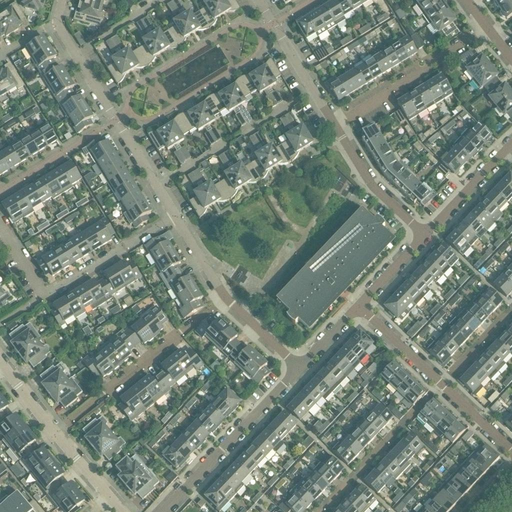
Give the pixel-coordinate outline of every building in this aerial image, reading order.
[(44,0),(23,0),(23,5),(26,6),(25,9),(37,13),(39,9),(42,10),(44,0)] [(134,5),(127,0),(124,0),(122,3),(130,10),(134,5)] [(177,0),(176,0),(172,3),(179,13),(184,10),(177,0)] [(206,8),(199,12),(210,30),(210,29),(211,28),(212,27),(213,26),(214,25),(215,24),(215,23),(216,22),(216,21),(217,19),(222,16),(212,0),(211,0),(204,5),(206,8)] [(212,0),(222,16),(228,12),(229,13),(231,13),(232,13),(233,13),(235,12),(236,12),(237,12),(239,11),(240,10),(240,11),(241,11),(234,0),(212,0)] [(328,6),(325,8),(336,27),(346,21),(344,17),(343,18),(332,0),(331,0),(327,3),(328,6)] [(332,0),(343,18),(344,17),(353,12),(345,0),(332,0)] [(345,0),(353,12),(362,6),(357,0),(345,0)] [(416,6),(422,16),(441,3),(443,1),(442,0),(417,0),(420,3),(416,6)] [(511,0),(493,0),(500,10),(511,2),(511,0)] [(102,7),(82,1),(79,10),(82,11),(80,15),(85,16),(83,23),(99,28),(101,20),(99,20),(102,7)] [(511,16),(511,2),(500,10),(506,20),(511,16)] [(179,13),(172,3),(167,6),(173,16),(179,13)] [(429,25),(431,24),(450,11),(447,6),(445,8),(441,3),(422,16),(429,25)] [(11,10),(1,16),(12,34),(18,30),(17,29),(21,26),(19,22),(24,19),(15,4),(9,8),(11,10)] [(320,8),(314,11),(327,32),(336,27),(325,8),(321,10),(320,8)] [(400,21),(404,18),(399,10),(394,13),(400,21)] [(310,17),(306,19),(316,35),(318,38),(327,32),(314,11),(308,14),(310,17)] [(450,11),(431,24),(438,33),(440,32),(448,43),(460,35),(453,23),(455,22),(451,17),(453,15),(450,11)] [(190,13),(182,18),(192,35),(197,31),(199,32),(200,32),(201,32),(203,32),(204,31),(205,31),(207,31),(208,30),(209,29),(210,30),(199,12),(192,17),(190,13)] [(0,37),(1,39),(5,36),(6,38),(12,34),(1,16),(0,16),(0,37)] [(146,18),(141,21),(148,32),(153,29),(146,18)] [(176,27),(169,31),(179,49),(180,49),(179,48),(180,47),(181,46),(182,45),(183,44),(184,43),(185,42),(185,41),(186,40),(186,38),(192,35),(182,18),(174,23),(176,27)] [(316,35),(306,19),(303,21),(301,19),(295,22),(306,40),(316,35)] [(148,32),(141,21),(136,25),(143,35),(148,32)] [(159,32),(151,37),(161,54),(167,50),(168,50),(169,51),(172,50),(173,50),(175,50),(176,49),(177,49),(179,48),(179,49),(169,31),(161,36),(159,32)] [(416,35),(410,38),(418,51),(424,47),(416,35)] [(116,37),(111,40),(117,51),(122,48),(116,37)] [(145,46),(138,50),(149,67),(148,67),(150,66),(151,65),(152,64),(153,63),(154,61),(154,60),(155,59),(156,57),(161,54),(151,37),(143,42),(145,46)] [(25,49),(31,59),(49,48),(43,38),(25,49)] [(408,39),(399,45),(408,59),(417,54),(408,39)] [(117,51),(111,40),(106,43),(112,54),(117,51)] [(399,45),(390,50),(399,65),(408,59),(399,45)] [(31,59),(40,74),(54,66),(51,61),(56,58),(49,48),(31,59)] [(329,56),(326,51),(324,48),(314,54),(319,63),(329,56)] [(129,51),(120,56),(130,72),(136,69),(138,69),(139,69),(141,69),(142,69),(144,69),(145,68),(146,68),(148,67),(148,68),(149,67),(138,50),(131,54),(129,51)] [(390,50),(381,55),(390,70),(399,65),(390,50)] [(466,70),(474,80),(491,65),(488,61),(486,63),(482,58),(480,59),(476,54),(474,56),(470,51),(457,59),(462,65),(464,64),(468,69),(466,70)] [(379,52),(370,57),(382,75),(390,70),(381,55),(379,52)] [(130,72),(120,56),(112,61),(114,64),(107,69),(105,65),(105,66),(118,87),(118,86),(118,85),(119,85),(120,84),(121,83),(122,82),(123,81),(123,80),(124,78),(124,77),(125,76),(130,72)] [(361,61),(362,62),(373,81),(382,75),(370,57),(370,56),(361,61)] [(263,70),(258,73),(268,90),(276,85),(274,81),(281,77),(283,80),(270,59),(270,60),(269,61),(268,62),(267,63),(266,64),(265,65),(265,66),(264,67),(264,68),(263,70)] [(362,62),(353,68),(364,86),(373,81),(362,62)] [(483,87),(487,92),(499,83),(495,78),(497,76),(493,72),(495,70),(491,65),(474,80),(472,81),(479,91),(483,87)] [(40,74),(49,89),(68,78),(61,68),(57,71),(54,66),(40,74)] [(344,73),(346,77),(356,91),(364,86),(353,68),(344,73)] [(2,72),(0,73),(0,83),(7,94),(16,88),(18,90),(24,87),(15,72),(9,76),(7,72),(3,74),(2,72)] [(240,78),(239,78),(250,96),(257,91),(259,95),(264,92),(267,97),(271,95),(268,90),(258,73),(252,77),(251,76),(249,76),(248,76),(247,76),(245,77),(244,77),(243,77),(241,78),(240,79),(240,78)] [(346,77),(338,82),(347,97),(356,91),(346,77)] [(441,77),(432,82),(444,100),(453,95),(441,77)] [(49,89),(58,104),(72,95),(69,91),(74,88),(68,78),(49,89)] [(233,89),(227,92),(237,108),(252,99),(250,96),(239,78),(240,79),(239,80),(237,81),(236,82),(236,83),(235,84),(234,85),(233,86),(233,87),(233,89)] [(347,97),(338,82),(335,78),(324,85),(331,96),(333,94),(338,102),(347,97)] [(432,82),(424,87),(435,106),(444,100),(432,82)] [(489,98),(496,108),(511,95),(511,91),(510,89),(508,90),(504,86),(502,87),(499,83),(487,92),(491,97),(489,98)] [(424,87),(415,93),(426,111),(435,106),(424,87)] [(209,97),(220,114),(227,110),(229,113),(237,108),(227,92),(221,95),(220,95),(219,95),(217,95),(216,95),(215,95),(213,96),(212,96),(211,97),(210,97),(209,97)] [(276,92),(271,95),(277,105),(282,102),(276,92)] [(415,93),(406,98),(418,116),(426,111),(415,93)] [(68,119),(70,118),(86,108),(80,97),(75,100),(72,95),(58,104),(68,119)] [(271,95),(267,97),(266,98),(272,109),(277,105),(271,95)] [(511,95),(496,108),(504,117),(506,115),(511,123),(511,95)] [(202,107),(196,111),(206,127),(214,122),(212,119),(220,114),(209,97),(209,98),(208,99),(207,99),(206,100),(205,101),(204,102),(203,104),(203,105),(202,106),(202,107)] [(418,116),(406,98),(397,104),(409,122),(418,116)] [(86,108),(70,118),(76,128),(74,129),(77,135),(91,126),(88,121),(93,118),(86,108)] [(245,110),(240,114),(247,124),(252,121),(245,110)] [(178,116),(189,133),(196,129),(198,132),(206,127),(196,111),(191,114),(189,114),(188,114),(186,114),(185,114),(183,114),(182,115),(180,116),(179,116),(178,116)] [(393,115),(400,125),(405,122),(399,112),(393,115)] [(247,124),(240,114),(235,117),(241,127),(247,124)] [(290,114),(285,117),(291,128),(296,125),(290,114)] [(171,126),(166,130),(176,146),(184,141),(182,138),(189,133),(178,116),(178,117),(177,118),(176,118),(175,120),(174,121),(173,122),(172,123),(172,125),(171,126)] [(291,128),(285,117),(279,120),(286,131),(291,128)] [(46,123),(37,129),(48,147),(57,141),(46,123)] [(296,125),(291,128),(294,133),(304,149),(310,146),(311,146),(313,146),(314,146),(316,146),(317,146),(319,145),(321,145),(322,144),(322,145),(323,144),(310,123),(309,124),(312,127),(305,131),(301,126),(296,125)] [(478,126),(471,133),(483,145),(491,137),(478,126)] [(361,141),(365,147),(380,137),(374,127),(361,135),(361,136),(362,135),(364,139),(361,141)] [(32,136),(29,138),(38,153),(48,147),(37,129),(30,133),(32,136)] [(215,129),(209,132),(216,143),(221,140),(215,129)] [(176,146),(166,130),(160,133),(159,133),(157,133),(156,133),(155,133),(153,133),(152,133),(151,134),(149,134),(148,135),(148,134),(147,135),(160,156),(161,155),(158,152),(165,148),(167,151),(176,146)] [(461,138),(464,141),(478,154),(482,150),(480,148),(483,145),(471,133),(468,131),(461,138)] [(216,143),(209,132),(204,136),(211,146),(216,143)] [(254,136),(260,147),(265,144),(266,144),(259,133),(254,136)] [(281,146),(292,163),(292,162),(293,162),(294,161),(295,160),(296,159),(297,158),(297,157),(298,155),(298,154),(299,153),(304,149),(294,133),(286,138),(288,142),(281,146)] [(255,150),(260,147),(254,136),(249,139),(255,150)] [(365,147),(371,156),(386,147),(380,137),(365,147)] [(29,138),(20,144),(29,158),(38,153),(29,138)] [(9,146),(11,149),(20,164),(29,158),(20,144),(18,140),(9,146)] [(89,155),(95,164),(114,153),(107,143),(103,146),(100,140),(82,151),(86,157),(89,155)] [(464,141),(457,148),(469,160),(472,157),(474,158),(478,154),(464,141)] [(260,147),(264,152),(274,168),(279,165),(281,165),(282,165),(283,165),(285,165),(286,165),(287,164),(289,164),(290,163),(291,163),(292,163),(281,146),(274,150),(272,147),(268,149),(265,144),(260,147)] [(371,156),(376,165),(395,154),(389,145),(386,147),(371,156)] [(184,148),(179,151),(185,162),(190,159),(184,148)] [(457,148),(450,156),(462,167),(469,160),(457,148)] [(11,149),(2,155),(11,170),(20,164),(11,149)] [(185,162),(179,151),(174,154),(180,165),(185,162)] [(228,152),(223,155),(230,165),(235,162),(228,152)] [(258,160),(250,165),(261,182),(261,181),(262,180),(263,180),(264,179),(265,178),(266,177),(267,175),(267,174),(268,173),(268,172),(274,168),(264,152),(255,157),(258,160)] [(95,164),(102,175),(120,163),(114,153),(95,164)] [(376,165),(383,176),(397,165),(400,163),(395,154),(376,165)] [(2,155),(0,156),(0,172),(2,175),(11,170),(2,155)] [(230,165),(223,155),(218,158),(225,169),(230,165)] [(462,167),(450,156),(442,163),(455,175),(462,167)] [(102,175),(108,184),(126,173),(120,163),(102,175)] [(71,164),(61,170),(71,186),(81,180),(71,164)] [(241,166),(233,171),(243,187),(249,184),(250,184),(251,184),(253,184),(254,184),(255,184),(257,183),(258,183),(259,182),(260,182),(261,182),(250,165),(243,169),(241,166)] [(383,176),(393,185),(405,173),(397,165),(383,176)] [(441,166),(436,171),(445,179),(450,175),(441,166)] [(61,170),(51,176),(62,194),(72,188),(71,186),(61,170)] [(393,185),(401,193),(413,180),(415,177),(408,170),(405,173),(393,185)] [(198,171),(193,174),(199,184),(204,181),(198,171)] [(227,179),(220,184),(230,201),(231,201),(230,200),(232,199),(233,198),(234,197),(235,196),(236,195),(236,193),(237,192),(238,190),(243,187),(233,171),(225,176),(227,179)] [(114,194),(116,193),(132,183),(126,173),(108,184),(114,194)] [(199,184),(193,174),(187,177),(194,187),(199,184)] [(505,176),(500,182),(511,193),(511,176),(511,177),(510,175),(507,178),(505,176)] [(51,176),(41,182),(51,198),(53,200),(62,194),(51,176)] [(401,193),(408,200),(421,187),(413,180),(401,193)] [(41,182),(32,188),(42,204),(51,198),(41,182)] [(498,188),(494,192),(506,204),(511,197),(511,193),(500,182),(496,187),(498,188)] [(116,193),(122,203),(138,193),(132,183),(116,193)] [(210,185),(202,190),(212,206),(218,202),(219,203),(221,203),(223,203),(224,202),(226,202),(227,202),(228,201),(230,200),(230,201),(220,184),(213,188),(210,185)] [(421,187),(408,200),(414,205),(417,201),(420,204),(418,206),(419,207),(421,205),(424,208),(436,196),(423,184),(421,187)] [(32,188),(22,194),(32,210),(42,204),(32,188)] [(212,206),(202,190),(194,195),(196,198),(189,202),(187,199),(199,220),(200,220),(200,219),(201,218),(202,217),(203,216),(204,215),(204,214),(205,213),(206,212),(206,211),(207,209),(212,206)] [(489,194),(484,199),(499,212),(506,204),(494,192),(490,196),(489,194)] [(122,203),(128,213),(144,203),(138,193),(122,203)] [(22,194),(12,200),(22,216),(32,210),(22,194)] [(482,205),(478,209),(495,224),(502,216),(499,212),(484,199),(480,203),(482,205)] [(22,216),(12,200),(2,206),(14,224),(24,218),(22,216)] [(144,203),(128,213),(124,215),(130,225),(132,224),(135,230),(149,221),(146,216),(151,213),(144,203)] [(473,211),(469,215),(483,229),(487,232),(495,224),(478,209),(475,212),(473,211)] [(287,317),(286,317),(287,318),(287,319),(288,320),(289,321),(290,322),(291,323),(292,324),(294,325),(295,325),(298,321),(306,328),(313,320),(315,322),(323,314),(321,312),(329,304),(331,306),(339,297),(338,296),(345,289),(346,290),(354,281),(352,279),(359,272),(361,273),(369,265),(367,263),(375,255),(377,257),(385,249),(383,247),(390,239),(381,230),(385,227),(385,225),(384,224),(383,223),(382,222),(381,221),(380,220),(379,219),(377,219),(376,218),(373,222),(365,215),(361,220),(358,218),(348,230),(350,232),(342,240),(340,238),(332,246),(334,248),(327,256),(325,254),(317,262),(318,263),(311,271),(310,270),(302,278),(304,280),(296,288),(294,286),(286,294),(288,296),(281,305),(290,313),(287,317)] [(466,221),(463,225),(475,237),(483,229),(469,215),(465,220),(466,221)] [(105,219),(90,229),(101,247),(111,241),(110,238),(115,235),(113,233),(105,219)] [(457,227),(453,232),(470,248),(478,240),(475,237),(463,225),(459,229),(457,227)] [(90,229),(80,235),(92,253),(101,247),(90,229)] [(470,248),(453,232),(449,236),(451,238),(447,242),(462,257),(470,248)] [(80,235),(70,241),(82,259),(92,253),(80,235)] [(145,247),(155,265),(175,253),(172,247),(170,247),(167,243),(165,245),(160,238),(158,239),(145,247)] [(70,241),(61,247),(72,265),(82,259),(70,241)] [(437,249),(433,253),(450,269),(458,260),(443,246),(439,250),(437,249)] [(61,247),(51,253),(62,271),(72,265),(61,247)] [(62,271),(51,253),(36,262),(44,276),(44,275),(46,278),(51,274),(52,277),(62,271)] [(159,276),(164,283),(182,273),(178,266),(180,264),(178,260),(178,258),(175,253),(155,265),(161,275),(159,276)] [(431,259),(428,262),(443,276),(450,269),(433,253),(429,257),(431,259)] [(423,263),(419,268),(433,281),(436,284),(443,276),(428,262),(425,265),(423,263)] [(125,263),(115,269),(126,287),(141,278),(133,265),(131,263),(126,266),(125,263)] [(417,273),(414,277),(426,289),(433,281),(419,268),(415,272),(417,273)] [(499,276),(501,278),(511,288),(511,273),(506,268),(499,276)] [(106,278),(101,281),(111,297),(126,287),(115,269),(104,276),(106,278)] [(171,290),(177,300),(196,288),(193,282),(191,282),(189,278),(186,279),(182,273),(164,283),(169,291),(171,290)] [(409,278),(405,282),(423,299),(430,292),(426,289),(414,277),(411,280),(409,278)] [(511,292),(511,288),(501,278),(494,287),(506,298),(511,292)] [(94,281),(84,288),(96,308),(112,299),(111,297),(101,281),(96,284),(94,281)] [(403,288),(400,291),(416,307),(423,299),(405,282),(401,287),(403,288)] [(84,288),(74,294),(84,311),(91,306),(93,310),(96,308),(84,288)] [(196,288),(177,300),(183,309),(179,312),(184,319),(201,309),(203,308),(199,300),(202,299),(199,295),(200,293),(196,288)] [(487,288),(479,296),(495,310),(502,302),(487,288)] [(0,291),(0,310),(6,306),(4,304),(12,299),(7,293),(2,294),(0,291)] [(416,307),(400,291),(397,295),(395,293),(391,297),(405,311),(409,314),(416,307)] [(74,294),(63,300),(73,317),(75,320),(86,314),(84,311),(74,294)] [(479,296),(472,304),(487,318),(495,310),(479,296)] [(405,311),(391,297),(386,303),(387,305),(384,308),(389,312),(388,314),(393,319),(395,318),(397,319),(405,311)] [(73,317),(63,300),(53,307),(55,309),(50,312),(51,314),(60,328),(65,325),(64,322),(73,317)] [(464,312),(467,314),(480,326),(487,318),(472,304),(464,312)] [(137,306),(132,310),(137,316),(141,312),(137,306)] [(150,315),(141,322),(154,338),(159,334),(159,333),(163,330),(160,325),(166,320),(155,308),(149,313),(150,315)] [(467,314),(460,322),(472,334),(480,326),(467,314)] [(205,336),(213,344),(229,328),(224,323),(222,323),(219,320),(217,322),(211,317),(209,318),(195,333),(202,339),(205,336)] [(460,322),(457,319),(450,327),(452,330),(465,342),(472,334),(460,322)] [(140,321),(124,333),(134,346),(140,341),(144,345),(147,342),(149,342),(154,338),(141,322),(140,321)] [(17,323),(10,328),(12,332),(19,326),(17,323)] [(423,327),(419,324),(418,323),(406,335),(411,340),(423,327)] [(15,350),(18,355),(36,342),(40,339),(30,324),(22,330),(21,328),(11,335),(16,342),(12,345),(15,350)] [(213,344),(228,358),(241,345),(235,339),(237,337),(234,334),(233,332),(229,328),(213,344)] [(452,330),(445,338),(458,350),(465,342),(452,330)] [(122,332),(107,344),(122,363),(121,363),(122,364),(128,360),(128,358),(131,355),(128,351),(134,346),(124,333),(122,332)] [(355,335),(350,340),(364,354),(372,345),(370,343),(372,341),(366,336),(365,338),(360,333),(357,336),(355,335)] [(442,335),(435,343),(450,358),(458,350),(445,338),(442,335)] [(511,341),(505,335),(497,343),(510,354),(511,356),(511,341)] [(348,346),(345,349),(357,361),(360,364),(367,356),(364,354),(350,340),(346,344),(348,346)] [(36,342),(18,355),(22,360),(22,359),(26,364),(30,361),(35,368),(45,361),(44,359),(51,353),(46,347),(41,348),(36,342)] [(450,358),(435,343),(427,351),(438,362),(437,363),(444,369),(450,362),(448,360),(450,358)] [(497,343),(490,350),(502,362),(510,354),(497,343)] [(97,352),(99,354),(113,372),(118,368),(118,366),(121,363),(122,363),(107,344),(97,352)] [(228,358),(243,372),(258,356),(254,351),(252,351),(249,348),(246,350),(241,345),(228,358)] [(345,349),(338,357),(350,368),(357,361),(345,349)] [(490,350),(482,358),(498,373),(505,365),(502,362),(490,350)] [(175,354),(170,358),(185,376),(194,369),(196,372),(203,367),(190,351),(184,356),(181,352),(177,355),(175,354)] [(113,372),(99,354),(90,361),(87,358),(82,362),(95,378),(99,374),(103,378),(106,376),(108,376),(113,372)] [(258,356),(243,372),(258,387),(270,373),(264,368),(267,365),(263,362),(263,360),(258,356)] [(338,357),(331,364),(343,376),(350,368),(338,357)] [(165,371),(159,377),(169,389),(185,376),(170,358),(165,362),(165,364),(162,367),(165,371)] [(482,358),(475,366),(487,378),(490,381),(498,373),(482,358)] [(380,377),(389,384),(401,372),(398,370),(400,367),(394,362),(380,377)] [(326,366),(322,370),(339,386),(346,379),(343,376),(331,364),(328,367),(326,366)] [(46,391),(49,396),(67,382),(62,376),(65,371),(60,365),(53,370),(51,368),(41,376),(47,383),(43,386),(46,391)] [(475,366),(468,374),(480,386),(487,378),(475,366)] [(320,376),(317,379),(332,393),(339,386),(322,370),(318,374),(320,376)] [(389,384),(397,392),(410,377),(405,372),(403,374),(401,372),(389,384)] [(480,386),(468,374),(465,376),(463,374),(457,381),(463,387),(464,386),(475,397),(483,389),(480,386)] [(138,384),(139,385),(140,385),(155,404),(171,391),(169,389),(159,377),(153,382),(149,377),(146,380),(144,380),(138,384)] [(397,392),(404,399),(416,387),(414,384),(416,382),(410,377),(397,392)] [(67,382),(49,396),(53,400),(54,400),(57,405),(61,402),(66,408),(69,406),(76,401),(75,399),(82,393),(71,379),(67,382)] [(312,380),(308,385),(322,398),(325,401),(332,393),(317,379),(314,382),(312,380)] [(134,388),(129,392),(145,411),(155,404),(140,385),(139,385),(136,388),(134,388)] [(306,391),(303,394),(315,406),(322,398),(308,385),(304,389),(306,391)] [(416,387),(404,399),(413,407),(421,399),(421,400),(427,393),(421,387),(419,389),(416,387)] [(227,391),(219,400),(233,413),(238,407),(236,406),(239,403),(227,391)] [(145,411),(129,392),(124,396),(124,398),(121,400),(124,405),(119,408),(131,423),(145,411)] [(298,395),(294,400),(308,413),(315,406),(303,394),(300,397),(298,395)] [(425,426),(426,425),(440,409),(438,407),(440,405),(433,399),(427,405),(428,406),(417,418),(425,426)] [(219,400),(211,408),(223,420),(227,416),(229,417),(233,413),(219,400)] [(308,413),(294,400),(290,404),(291,406),(287,410),(300,422),(308,413)] [(489,410),(494,414),(501,406),(497,402),(489,410)] [(372,411),(370,413),(385,427),(392,418),(378,404),(376,407),(374,407),(372,409),(372,411)] [(211,408),(203,416),(217,430),(221,425),(220,424),(223,420),(211,408)] [(332,408),(328,412),(332,416),(336,412),(332,408)] [(431,430),(434,432),(450,415),(445,409),(443,412),(440,409),(426,425),(429,428),(430,427),(432,429),(431,430)] [(364,419),(363,421),(377,435),(385,427),(370,413),(368,415),(367,415),(364,417),(364,419)] [(278,416),(274,421),(288,434),(296,425),(284,414),(280,418),(278,416)] [(441,440),(444,437),(456,424),(454,422),(456,420),(450,415),(434,432),(441,440)] [(511,415),(510,415),(503,423),(511,431),(511,415)] [(203,416),(195,424),(208,436),(211,432),(213,434),(217,430),(203,416)] [(22,425),(15,417),(0,428),(0,432),(5,438),(1,441),(2,441),(22,425)] [(89,445),(93,449),(109,435),(104,429),(107,424),(102,418),(95,424),(93,422),(84,430),(89,437),(86,440),(89,444),(89,445)] [(354,428),(355,429),(370,442),(377,435),(363,421),(362,420),(354,428)] [(272,427),(268,431),(280,442),(288,434),(274,421),(270,425),(272,427)] [(195,424),(187,433),(201,446),(206,442),(204,440),(208,436),(195,424)] [(456,424),(444,437),(452,445),(466,430),(460,424),(458,427),(456,424)] [(2,441),(8,449),(28,433),(22,425),(2,441)] [(349,433),(348,436),(362,450),(370,442),(355,429),(352,430),(349,433)] [(262,433),(258,437),(272,451),(275,453),(283,445),(280,442),(268,431),(264,435),(262,433)] [(461,440),(465,444),(473,436),(469,432),(461,440)] [(28,433),(8,449),(19,462),(33,451),(29,446),(35,442),(28,433)] [(187,433),(179,441),(192,453),(196,449),(197,451),(201,446),(187,433)] [(109,435),(93,449),(96,454),(97,453),(101,458),(104,455),(110,461),(120,453),(118,451),(125,445),(120,439),(115,441),(109,435)] [(410,435),(402,443),(415,455),(417,458),(425,450),(410,435)] [(340,444),(342,446),(355,458),(362,450),(348,436),(340,444)] [(256,443),(252,447),(265,459),(272,451),(258,437),(254,442),(256,443)] [(301,446),(303,448),(306,451),(314,442),(309,438),(301,446)] [(179,441),(172,449),(186,463),(190,458),(188,457),(192,453),(179,441)] [(402,443),(395,451),(407,463),(415,455),(402,443)] [(340,444),(332,452),(347,466),(355,458),(342,446),(340,444)] [(482,444),(475,452),(491,468),(499,460),(482,444)] [(247,450),(243,454),(257,467),(265,459),(252,447),(248,451),(247,450)] [(186,463),(172,449),(163,458),(176,470),(179,467),(180,468),(186,463)] [(19,462),(19,463),(23,460),(32,472),(29,475),(49,460),(42,451),(37,455),(33,451),(19,462)] [(395,451),(387,459),(403,474),(410,466),(407,463),(395,451)] [(475,452),(467,460),(484,476),(491,468),(475,452)] [(240,460),(237,464),(249,476),(257,467),(243,454),(239,458),(240,460)] [(147,470),(135,456),(128,462),(126,461),(117,469),(122,476),(119,479),(123,483),(122,484),(126,488),(147,470)] [(323,461),(321,464),(336,478),(344,470),(329,456),(326,458),(323,461)] [(387,459),(380,467),(392,479),(395,481),(403,474),(387,459)] [(49,460),(29,475),(36,483),(55,468),(49,460)] [(467,460),(460,468),(476,484),(484,476),(467,460)] [(231,466),(227,470),(241,484),(249,476),(237,464),(233,468),(231,466)] [(316,468),(313,472),(328,486),(336,478),(321,464),(320,464),(316,468)] [(380,467),(372,475),(385,486),(392,479),(380,467)] [(55,468),(36,483),(46,496),(60,486),(60,485),(62,484),(58,479),(62,476),(55,468)] [(460,468),(452,476),(469,492),(476,484),(460,468)] [(147,470),(126,488),(130,492),(131,492),(134,496),(138,493),(144,500),(153,491),(152,489),(159,483),(147,470)] [(225,476),(221,480),(236,495),(244,487),(241,484),(227,470),(223,475),(225,476)] [(305,480),(308,482),(321,494),(328,486),(313,472),(305,480)] [(166,480),(171,485),(177,478),(172,473),(166,480)] [(385,486),(372,475),(369,478),(367,476),(362,481),(377,495),(385,486)] [(452,476),(445,484),(461,499),(469,492),(452,476)] [(216,483),(211,487),(228,503),(236,495),(221,480),(217,484),(216,483)] [(308,482),(301,490),(313,502),(321,494),(308,482)] [(437,492),(440,495),(454,507),(461,499),(445,484),(437,492)] [(60,486),(46,496),(57,510),(77,493),(71,485),(64,490),(60,486)] [(356,492),(353,495),(368,510),(376,501),(359,485),(354,490),(356,492)] [(220,511),(228,503),(211,487),(206,493),(208,494),(205,497),(217,509),(216,510),(217,511),(220,511)] [(301,490),(293,498),(306,510),(313,502),(301,490)] [(29,506),(17,493),(9,500),(6,497),(18,511),(33,511),(29,506)] [(57,510),(61,507),(64,511),(77,511),(79,511),(76,508),(84,502),(77,493),(57,510)] [(303,511),(306,510),(293,498),(291,495),(278,508),(282,511),(289,511),(291,511),(303,511)] [(348,496),(343,501),(355,511),(366,511),(368,510),(353,495),(350,498),(348,496)] [(440,495),(433,502),(443,511),(449,511),(454,507),(440,495)] [(18,511),(6,497),(0,502),(0,506),(5,511),(18,511)] [(201,501),(197,506),(201,510),(205,505),(201,501)] [(341,507),(338,511),(339,511),(355,511),(343,501),(339,505),(341,507)] [(443,511),(433,502),(426,510),(427,511),(443,511)]
